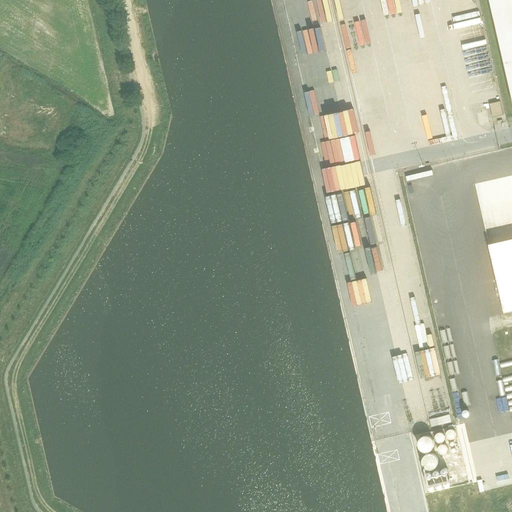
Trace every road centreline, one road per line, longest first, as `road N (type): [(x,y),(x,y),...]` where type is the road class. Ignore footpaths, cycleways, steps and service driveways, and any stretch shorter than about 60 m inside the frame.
road 1 (track): [(126,0),(150,106),(147,145),(12,383),(36,492),(50,511)]
road 2 (unclassified): [(511,136),(335,176),(396,445),(390,484)]
